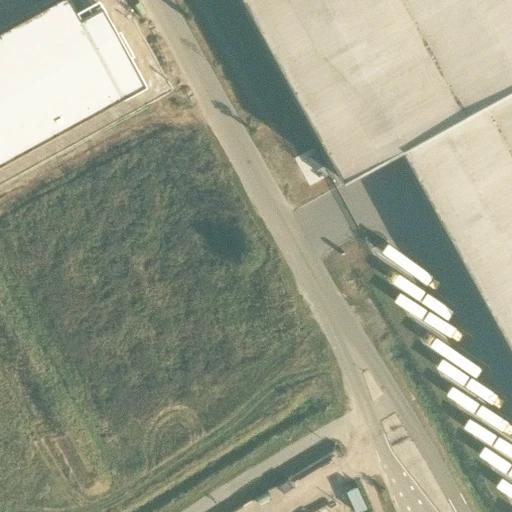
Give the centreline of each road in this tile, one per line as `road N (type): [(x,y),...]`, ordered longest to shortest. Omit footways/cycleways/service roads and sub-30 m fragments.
road 1 (unclassified): [(344,342),(159,0)]
road 2 (unclassified): [(369,411),(199,511)]
road 3 (unclassified): [(460,511),(396,398)]
